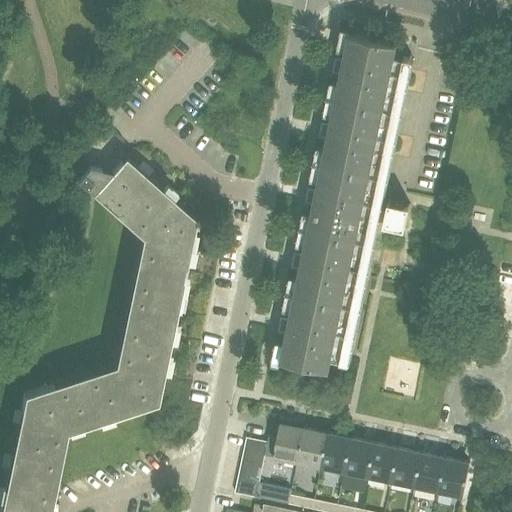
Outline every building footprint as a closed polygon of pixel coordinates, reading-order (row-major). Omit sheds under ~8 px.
[(337,57),(334,70),(342,72),(337,98),(384,108),(397,42),(351,32),(345,59),(337,57)] [(323,122),(321,135),(329,137),(323,163),(370,173),(384,108),(337,98),(331,124),(323,122)] [(42,511),(61,425),(151,396),(188,220),(121,159),(112,151),(123,139),(106,123),(77,155),(86,163),(75,175),(92,190),(96,185),(149,232),(121,368),(56,389),(54,383),(25,392),(21,408),(28,409),(5,511),(42,511)] [(309,188),(307,200),(315,202),(310,228),(356,238),(370,173),(323,163),(318,189),(309,188)] [(402,201),(390,199),(387,210),(409,215),(411,203),(402,201)] [(409,215),(387,210),(385,222),(406,227),(409,215)] [(296,252),(293,265),(302,267),(296,293),(343,302),(356,238),(310,228),(304,254),(296,252)] [(282,317),(280,330),(288,331),(282,358),(329,368),(343,302),(296,293),(291,319),(282,317)] [(305,426),(287,422),(281,421),(274,455),(298,461),(305,426)] [(322,465),(329,431),(305,426),(298,461),(322,465)] [(345,470),(352,436),(329,431),(322,465),(345,470)] [(245,447),(266,452),(268,440),(247,436),(245,447)] [(369,475),(376,441),(352,436),(345,470),(369,475)] [(392,480),(399,446),(376,441),(369,475),(392,480)] [(415,485),(423,450),(399,446),(392,480),(415,485)] [(264,463),(266,452),(245,447),(243,458),(264,463)] [(439,490),(446,455),(423,450),(415,485),(439,490)] [(446,455),(439,490),(463,495),(470,460),(446,455)] [(261,473),(264,463),(243,458),(240,469),(261,473)] [(259,484),(261,473),(240,469),(238,479),(259,484)] [(257,495),(259,484),(238,479),(236,491),(257,495)] [(313,507),(315,498),(291,493),(289,502),(313,507)] [(334,511),(336,511),(338,503),(315,498),(313,507),(334,511)] [(263,511),(287,511),(288,508),(265,503),(263,511)] [(360,511),(362,508),(338,503),(336,511),(360,511)]
